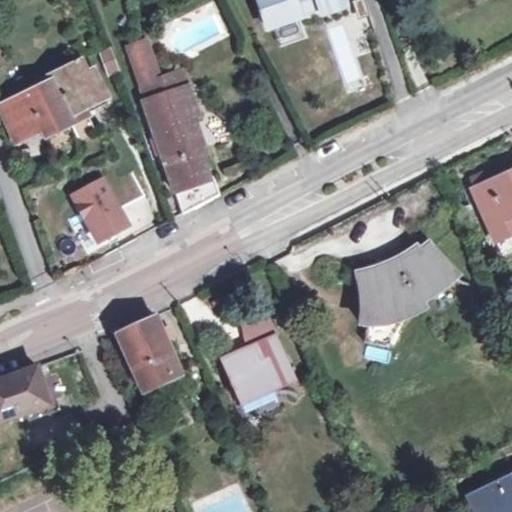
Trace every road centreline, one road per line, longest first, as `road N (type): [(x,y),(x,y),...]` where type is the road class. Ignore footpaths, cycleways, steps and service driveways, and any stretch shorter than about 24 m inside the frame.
road 1 (tertiary): [(80,312),(511,96)]
road 2 (residential): [(170,511),(80,312)]
road 3 (residential): [(0,156),(58,320)]
